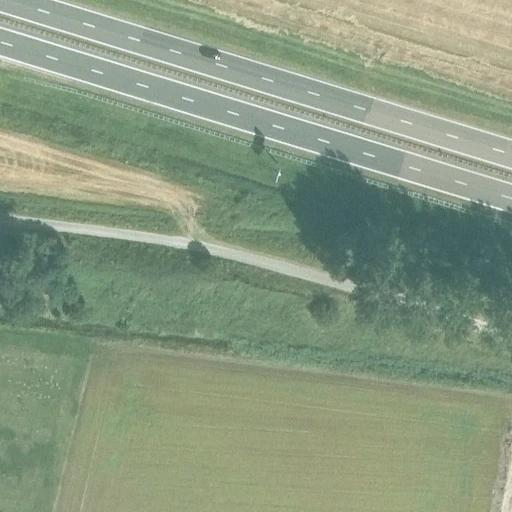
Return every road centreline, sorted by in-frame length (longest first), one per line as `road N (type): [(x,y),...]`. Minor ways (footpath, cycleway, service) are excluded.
road 1 (trunk): [(0,47),(511,195)]
road 2 (unclassified): [(511,343),(426,312),(149,240),(0,222)]
road 3 (trunk): [(511,151),(27,0)]
